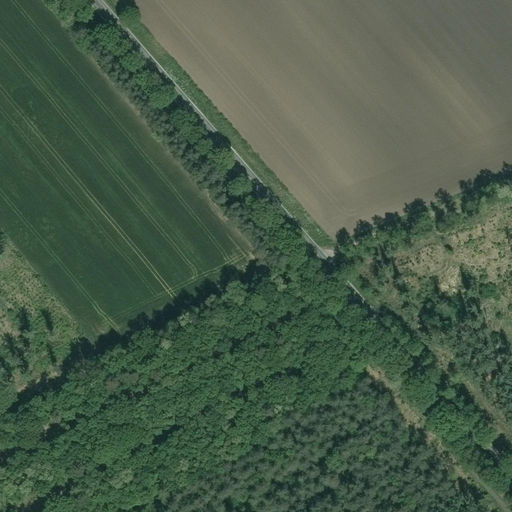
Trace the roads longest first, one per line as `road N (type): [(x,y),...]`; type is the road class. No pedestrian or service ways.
road 1 (secondary): [(511,491),(86,0)]
road 2 (track): [(312,265),(407,215),(483,198),(511,181)]
